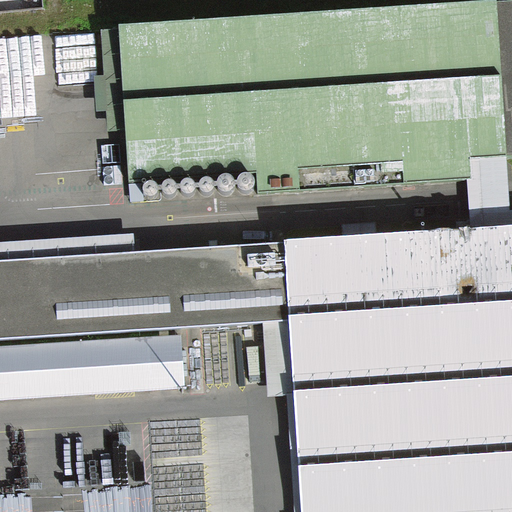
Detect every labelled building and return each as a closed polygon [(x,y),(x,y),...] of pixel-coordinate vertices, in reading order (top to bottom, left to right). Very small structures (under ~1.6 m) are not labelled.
[(511,0),(501,0),(118,25),(128,183),(257,173),(260,195),(468,177),(472,177),(470,158),(507,155),(511,154),(511,0)] [(100,81),(99,34),(58,36),(60,82),(100,81)] [(0,121),(30,119),(26,77),(54,75),(52,47),(27,49),(27,48),(11,49),(13,80),(0,80),(0,121)] [(472,177),(468,177),(469,197),(471,226),(511,224),(509,193),(507,155),(470,158),(472,177)] [(511,511),(511,223),(511,224),(471,226),(270,240),(276,322),(288,511),(511,511)] [(0,261),(0,341),(172,329),(276,322),(270,240),(0,261)] [(0,341),(0,402),(176,390),(172,329),(0,341)] [(0,511),(155,511),(155,488),(0,491),(0,511)]
